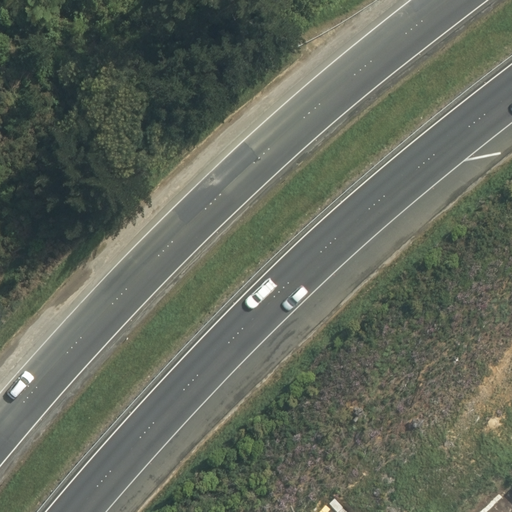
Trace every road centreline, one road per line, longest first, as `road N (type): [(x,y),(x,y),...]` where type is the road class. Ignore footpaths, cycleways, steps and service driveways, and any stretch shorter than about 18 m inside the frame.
road 1 (motorway): [(0,434),(188,216),(316,95),(441,0)]
road 2 (motorway): [(511,95),(343,235),(174,400),(75,511)]
